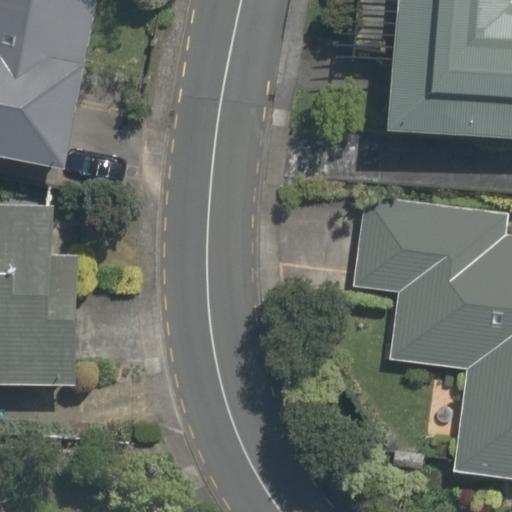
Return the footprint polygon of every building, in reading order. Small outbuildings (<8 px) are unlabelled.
[(0,0),(0,144),(61,156),(92,0),(0,0)] [(511,1),(503,1),(502,0),(382,0),(373,111),(511,122),(511,1)] [(142,119),(80,108),(68,180),(130,191),(142,119)] [(511,229),(508,230),(511,196),(370,185),(362,280),(387,282),(381,353),(459,360),(450,471),(511,476),(511,229)] [(67,252),(23,201),(0,200),(0,373),(64,375),(67,252)]
